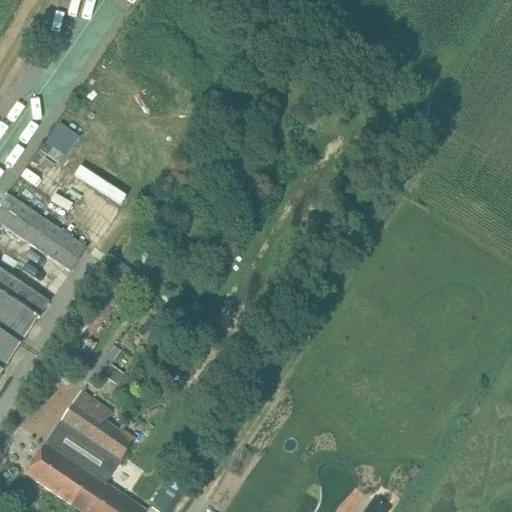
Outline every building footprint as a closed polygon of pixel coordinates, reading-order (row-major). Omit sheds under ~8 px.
[(161,168),(173,174),(196,130),(184,123),(161,168)] [(84,165),(77,176),(125,207),(132,196),(84,165)] [(7,195),(0,205),(0,225),(69,273),(86,249),(7,195)] [(0,376),(49,303),(0,269),(0,376)] [(26,475),(72,506),(92,476),(105,455),(120,433),(106,422),(112,413),(81,392),(26,475)] [(133,442),(120,433),(105,455),(120,465),(133,442)] [(146,511),(147,511),(92,476),(72,506),(80,511),(146,511)] [(166,484),(151,507),(159,511),(178,511),(188,498),(166,484)] [(372,499),(363,511),(384,511),(387,508),(372,499)]
